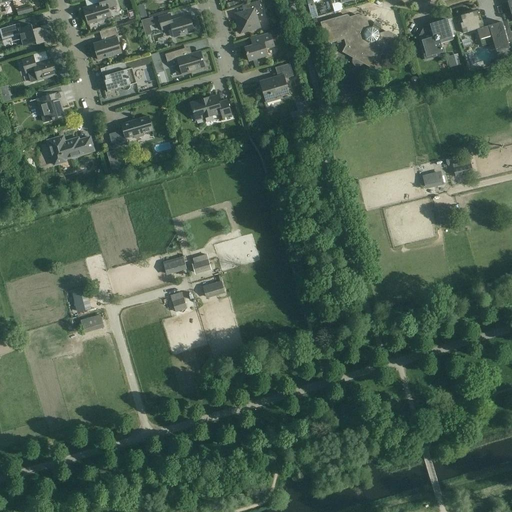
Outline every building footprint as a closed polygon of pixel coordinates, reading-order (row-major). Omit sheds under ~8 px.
[(108,7),(116,5),(114,0),(98,0),(100,4),(83,8),(88,24),(97,21),(98,23),(100,24),(103,23),(104,21),(104,19),(111,17),(108,7)] [(248,10),(244,12),(235,14),(241,33),(260,28),(256,14),(262,12),(259,1),(252,3),(246,5),(248,10)] [(460,24),(463,33),(477,29),(482,47),(494,43),(496,52),(509,49),(502,22),(484,27),(482,20),(479,21),(477,11),(461,16),(463,23),(460,24)] [(170,14),(158,18),(162,30),(171,27),(174,37),(194,31),(190,16),(172,21),(170,14)] [(320,23),(327,44),(345,39),(347,46),(345,49),(346,53),(352,57),(353,58),(353,56),(356,55),(357,57),(362,60),(363,59),(364,63),(363,63),(363,64),(365,63),(371,67),(375,65),(382,53),(386,55),(394,53),(398,45),(396,36),(388,32),(379,35),(378,30),(373,28),(368,29),(366,20),(358,16),(349,18),(344,15),(320,23)] [(47,42),(43,27),(36,29),(34,25),(36,24),(34,17),(18,22),(19,24),(0,29),(0,30),(3,39),(20,34),(23,46),(36,42),(37,45),(47,42)] [(447,20),(431,25),(433,34),(431,38),(422,41),(425,51),(423,52),(425,60),(433,57),(432,55),(443,52),(439,40),(452,36),(447,20)] [(96,52),(97,56),(98,60),(121,53),(117,38),(119,37),(116,27),(99,32),(101,38),(107,36),(108,40),(94,44),(94,46),(94,47),(95,51),(96,52)] [(247,53),(248,56),(249,61),(268,56),(266,49),(274,46),(270,33),(250,39),(252,46),(246,48),(247,53)] [(191,71),(205,67),(200,52),(187,56),(184,49),(165,54),(167,63),(178,60),(182,75),(191,73),(191,71)] [(451,67),(460,64),(458,56),(448,58),(451,67)] [(22,61),(26,73),(35,70),(38,80),(57,75),(52,59),(36,64),(34,57),(22,61)] [(166,72),(163,60),(153,62),(156,74),(166,72)] [(108,92),(122,88),(123,88),(123,89),(124,90),(125,90),(126,90),(127,90),(128,90),(129,90),(129,89),(130,88),(130,87),(130,86),(130,85),(137,83),(132,68),(126,70),(124,62),(105,68),(107,76),(105,76),(106,80),(105,81),(108,92)] [(260,84),(266,103),(281,98),(280,94),(289,92),(285,79),(293,76),(290,64),(275,68),(278,77),(275,78),(275,79),(260,84)] [(411,77),(410,80),(410,84),(413,86),(417,84),(419,82),(418,78),(415,76),(411,77)] [(64,102),(63,102),(64,100),(62,92),(37,99),(44,122),(64,116),(61,107),(65,106),(64,102)] [(217,96),(191,103),(196,120),(221,113),(222,117),(231,115),(227,100),(219,103),(217,96)] [(109,134),(113,147),(127,142),(126,139),(134,136),(135,138),(143,136),(142,134),(153,131),(148,116),(137,120),(138,121),(131,122),(122,124),(123,130),(109,134)] [(94,151),(90,137),(79,141),(78,138),(65,142),(63,136),(47,141),(54,165),(65,162),(65,159),(79,155),(82,154),(94,151)] [(472,170),(470,160),(453,164),(456,177),(460,176),(459,173),(472,170)] [(122,168),(115,162),(111,168),(117,173),(122,168)] [(441,171),(422,176),(425,189),(444,185),(441,171)] [(444,206),(438,207),(441,225),(451,223),(450,213),(445,213),(444,206)] [(195,265),(193,265),(195,273),(210,269),(208,261),(209,261),(207,254),(193,258),(195,265)] [(186,271),(183,258),(163,263),(167,277),(186,271)] [(224,294),(221,282),(203,287),(206,299),(224,294)] [(78,312),(90,308),(85,291),(73,294),(78,312)] [(183,295),(171,299),(175,311),(187,308),(183,295)] [(100,315),(93,317),(81,321),(84,331),(103,326),(100,315)]
